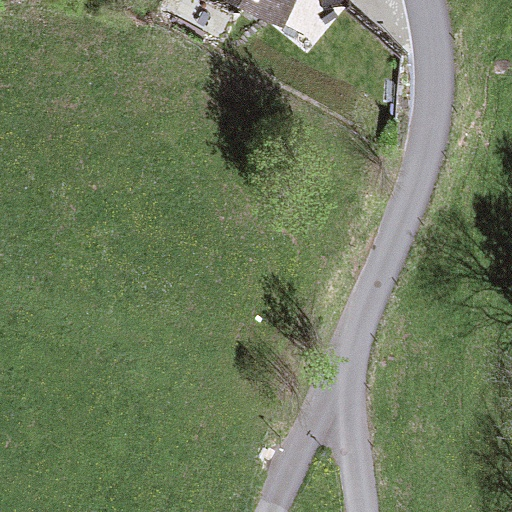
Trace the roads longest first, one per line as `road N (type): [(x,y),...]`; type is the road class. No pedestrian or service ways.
road 1 (residential): [(424,0),(433,62),(429,129),(417,179),(332,389)]
road 2 (residential): [(332,389),(277,511)]
road 3 (residential): [(332,389),(359,511)]
